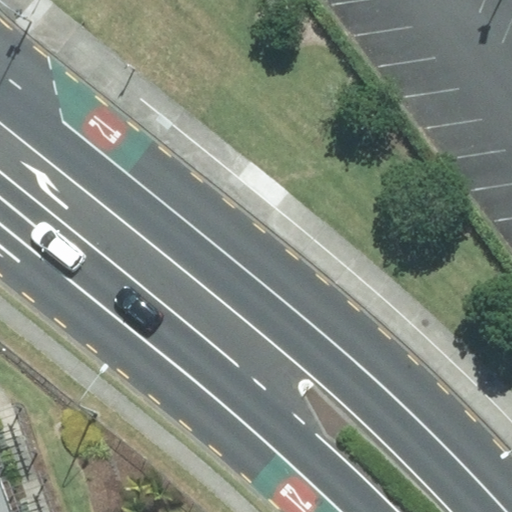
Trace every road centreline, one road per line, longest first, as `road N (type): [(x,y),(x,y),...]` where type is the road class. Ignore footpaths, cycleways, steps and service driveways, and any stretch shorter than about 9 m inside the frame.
road 1 (secondary): [(0,75),(334,348),(497,511)]
road 2 (secondary): [(365,511),(273,418),(0,218)]
